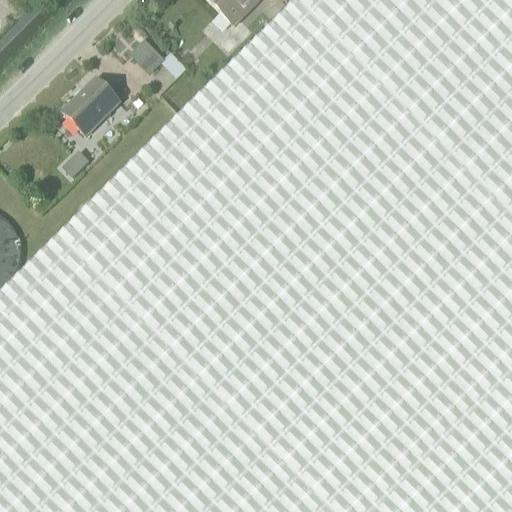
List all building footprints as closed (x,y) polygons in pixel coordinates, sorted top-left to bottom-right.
[(511,511),(511,0),(302,0),(0,301),(0,511),(511,511)] [(273,0),(205,0),(205,1),(233,29),(262,0),(269,0),(271,2),(273,0)] [(146,46),(133,58),(149,76),(162,63),(146,46)] [(119,105),(96,82),(62,116),(85,139),(119,105)] [(90,165),(79,155),(62,172),(73,182),(90,165)]
